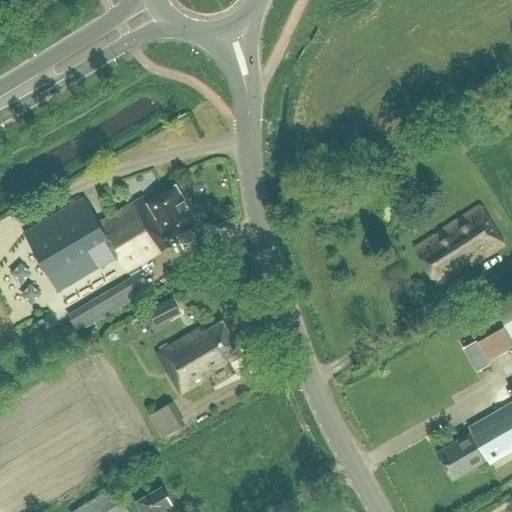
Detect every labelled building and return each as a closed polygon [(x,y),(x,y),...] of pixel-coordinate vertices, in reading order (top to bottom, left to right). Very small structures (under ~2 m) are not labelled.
[(159,252),(157,246),(197,223),(176,185),(147,202),(143,197),(100,223),(85,198),(24,234),(57,292),(117,256),(126,271),(159,252)] [(472,265),(503,245),(480,206),(433,236),(426,241),(427,241),(415,249),(437,283),(456,271),(453,267),(466,258),(472,265)] [(78,333),(151,290),(140,271),(68,315),(78,333)] [(173,297),(163,303),(171,320),(182,314),(173,297)] [(511,302),(497,311),(511,336),(511,302)] [(205,372),(240,352),(222,321),(202,334),(199,329),(157,353),(181,394),(208,377),(205,372)] [(488,396),(493,407),(511,398),(506,388),(488,396)] [(171,395),(153,405),(169,434),(187,424),(171,395)] [(511,402),(468,428),(471,433),(437,453),(453,480),(480,464),(487,460),(490,465),(511,451),(511,402)] [(71,511),(129,511),(115,487),(71,511)] [(167,511),(165,508),(171,505),(161,488),(135,503),(140,511),(167,511)]
